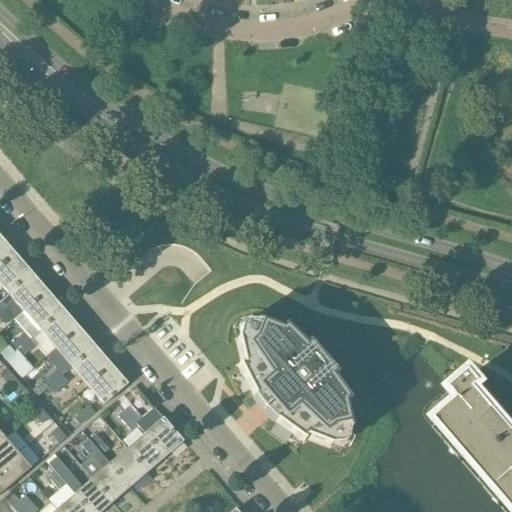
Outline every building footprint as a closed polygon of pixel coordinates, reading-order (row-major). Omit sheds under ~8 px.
[(0,238),(0,270),(16,257),(0,238)] [(16,257),(0,270),(0,286),(7,295),(31,275),(16,257)] [(43,289),(31,275),(7,295),(0,300),(0,306),(3,310),(13,301),(23,313),(47,293),(43,289)] [(29,340),(39,332),(64,312),(47,293),(23,313),(13,321),(23,333),(29,340)] [(79,330),(64,312),(39,332),(55,350),(79,330)] [(240,364),(235,367),(241,373),(253,398),(255,402),(262,410),(271,420),(275,423),(303,443),(304,442),(303,441),(306,439),(329,448),(342,444),(345,442),(350,430),(345,405),(347,403),(348,404),(349,403),(332,379),(334,377),(335,378),(337,377),(308,344),(306,345),(307,346),(305,348),(286,325),(280,329),(255,322),(243,323),(240,325),(238,329),(235,340),(240,364)] [(62,377),(71,369),(94,348),(79,330),(55,350),(45,358),(55,369),(61,376),(62,377)] [(15,353),(29,340),(23,333),(9,346),(15,353)] [(29,340),(15,353),(20,360),(35,347),(29,340)] [(110,366),(94,348),(71,369),(87,387),(110,366)] [(87,387),(102,404),(126,384),(110,366),(87,387)] [(40,382),(46,389),(61,376),(55,369),(40,382)] [(0,376),(0,381),(5,388),(13,381),(5,372),(0,376)] [(503,511),(511,511),(511,417),(474,373),(456,389),(452,392),(453,393),(441,404),(449,413),(432,428),(503,511)] [(62,377),(61,376),(46,389),(52,396),(67,383),(62,377)] [(21,390),(13,381),(5,388),(13,397),(21,390)] [(23,408),(31,417),(38,410),(30,401),(23,408)] [(124,411),(135,424),(142,419),(131,405),(124,411)] [(78,425),(93,412),(87,406),(72,418),(78,425)] [(46,419),(38,410),(31,417),(39,426),(46,419)] [(129,430),(135,424),(124,411),(118,416),(129,430)] [(162,419),(144,434),(164,458),(182,442),(162,419)] [(56,430),(48,437),(55,445),(63,438),(56,430)] [(126,450),(146,473),(164,458),(144,434),(126,450)] [(89,442),(100,455),(107,449),(95,436),(89,442)] [(4,440),(0,443),(0,469),(17,455),(4,440)] [(92,479),(91,481),(111,504),(129,489),(109,465),(100,455),(89,442),(81,448),(101,471),(92,479)] [(129,489),(146,473),(126,450),(109,465),(129,489)] [(17,455),(0,469),(0,497),(31,470),(17,455)] [(73,496),(85,511),(102,511),(111,504),(91,481),(87,483),(81,489),(57,459),(48,466),(53,472),(65,487),(73,496)] [(59,492),(65,487),(53,472),(46,478),(59,492)] [(324,511),(354,487),(345,477),(316,501),(324,511)] [(24,511),(18,504),(10,494),(0,503),(0,511),(15,511),(16,511),(24,511)] [(55,511),(85,511),(73,496),(55,511)] [(37,511),(25,498),(18,504),(25,511),(37,511)]
